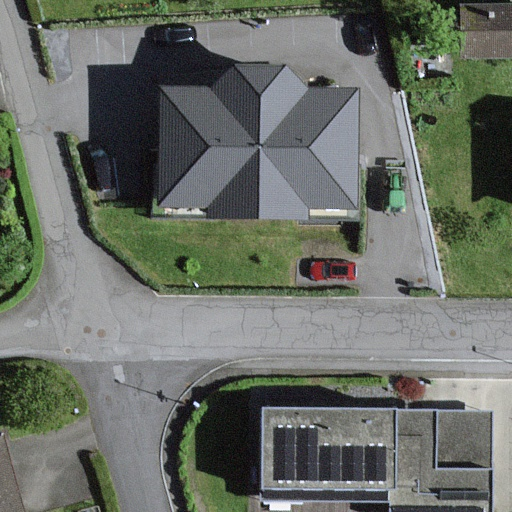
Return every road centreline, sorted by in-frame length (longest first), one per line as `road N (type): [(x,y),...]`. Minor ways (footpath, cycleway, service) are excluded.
road 1 (residential): [(511,333),(101,330)]
road 2 (residential): [(3,0),(101,330)]
road 3 (residential): [(156,511),(101,330)]
